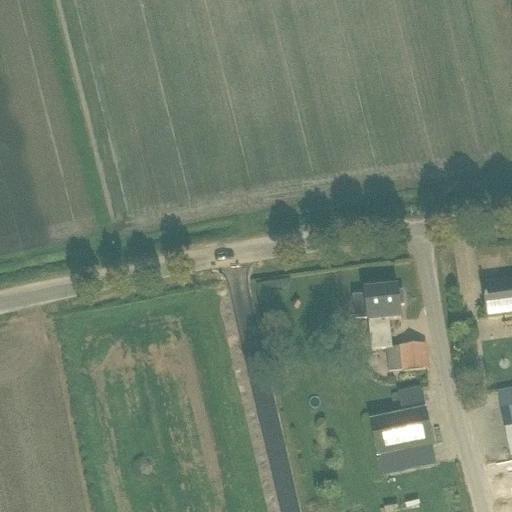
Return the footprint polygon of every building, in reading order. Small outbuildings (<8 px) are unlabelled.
[(488,320),(511,316),(511,283),(484,287),(488,320)] [(399,294),(399,291),(366,294),(366,298),(354,299),(356,321),(368,320),(369,324),(372,352),(392,350),(389,322),(402,321),(400,308),(404,307),(403,294),(399,294)] [(425,347),(400,349),(402,374),(427,371),(425,347)] [(501,412),(511,463),(511,462),(511,391),(498,395),(501,412)] [(379,461),(381,461),(435,449),(426,411),(371,423),(379,461)]
